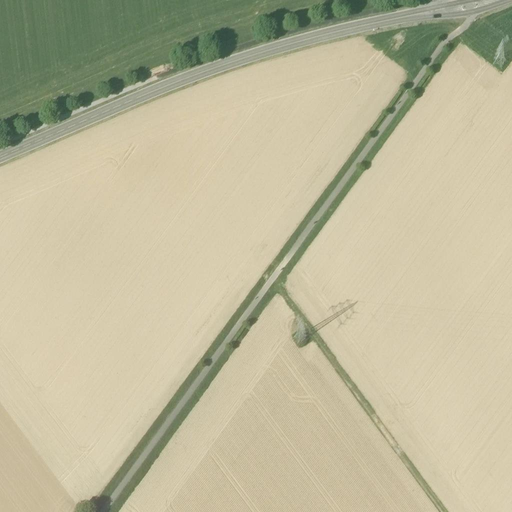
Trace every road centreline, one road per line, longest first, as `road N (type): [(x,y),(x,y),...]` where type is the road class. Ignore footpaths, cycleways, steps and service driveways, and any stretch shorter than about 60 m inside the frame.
road 1 (secondary): [(0,155),(238,60),(500,0)]
road 2 (track): [(271,280),(440,511)]
